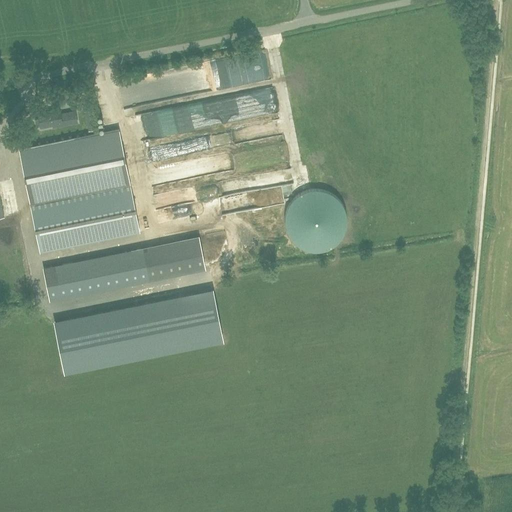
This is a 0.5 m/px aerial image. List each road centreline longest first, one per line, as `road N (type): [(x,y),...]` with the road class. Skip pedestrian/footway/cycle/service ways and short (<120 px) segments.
road 1 (track): [(496,0),(452,511)]
road 2 (unclassified): [(0,83),(306,23)]
